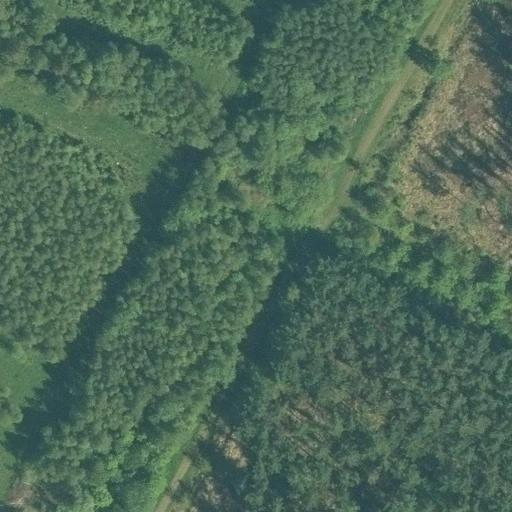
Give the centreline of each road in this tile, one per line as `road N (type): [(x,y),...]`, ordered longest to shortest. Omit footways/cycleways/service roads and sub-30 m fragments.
road 1 (track): [(155,511),(337,198)]
road 2 (track): [(337,198),(451,0)]
